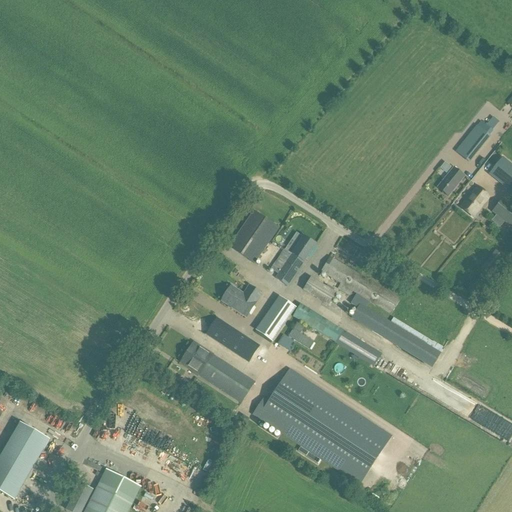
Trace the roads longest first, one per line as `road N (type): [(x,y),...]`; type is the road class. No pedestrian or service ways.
road 1 (unclassified): [(334,226),(266,183),(255,185),(98,407),(46,511)]
road 2 (track): [(334,226),(511,330)]
